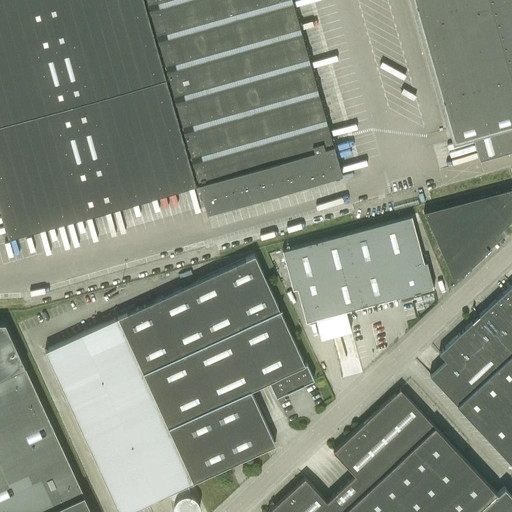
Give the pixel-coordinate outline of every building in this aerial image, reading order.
[(0,0),(0,209),(7,236),(162,192),(195,183),(143,0),(0,0)] [(333,144),(292,0),(146,0),(198,182),(333,144)] [(511,0),(410,0),(450,140),(470,134),(477,158),(511,148),(511,0)] [(511,187),(423,211),(454,281),(489,249),(485,244),(511,218),(511,187)] [(292,288),(296,287),(305,320),(399,295),(400,297),(433,288),(426,261),(423,261),(410,215),(282,249),(292,288)] [(191,495),(189,494),(189,491),(186,483),(274,443),(250,389),(268,380),(276,396),(313,378),(306,362),(304,363),(254,254),(44,350),(118,511),(123,511),(168,492),(171,499),(174,501),(173,503),(173,505),(173,507),(173,510),(174,511),(173,511),(197,511),(198,511),(199,510),(199,507),(199,505),(198,503),(197,501),(196,499),(195,497),(193,496),(191,495)] [(511,284),(511,283),(438,351),(445,359),(429,374),(511,463),(511,284)] [(91,511),(83,493),(8,330),(5,322),(0,322),(0,511),(91,511)] [(496,492),(496,491),(399,388),(332,450),(354,473),(326,500),(304,476),(266,511),(510,511),(511,495),(503,486),(496,492)]
